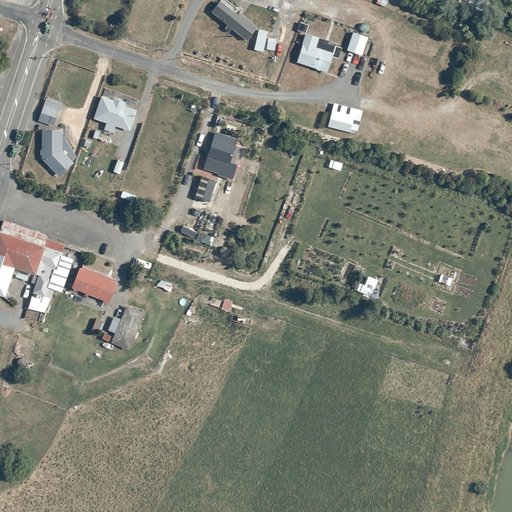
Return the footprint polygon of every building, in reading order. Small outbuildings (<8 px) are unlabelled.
[(457,0),(456,3),(478,12),(483,0),(457,0)] [(221,1),(211,12),(227,25),(225,28),(230,32),(232,29),(247,41),(258,27),(239,12),(238,14),(221,1)] [(264,51),(265,47),(264,47),(267,31),(260,30),(258,39),(257,38),(255,49),(264,51)] [(353,32),(347,50),(362,55),(368,37),(353,32)] [(319,37),(306,33),(302,43),(303,44),(297,62),(317,69),(316,70),(320,71),(321,70),(327,72),(334,52),(326,49),(326,50),(316,47),(319,37)] [(276,40),(268,39),(267,48),(275,49),(276,40)] [(113,99),(101,96),(94,118),(106,123),(104,129),(113,133),(116,126),(130,131),(137,110),(125,106),(126,102),(113,98),(113,99)] [(46,98),(38,120),(54,126),(62,103),(46,98)] [(354,117),(332,111),(328,126),(354,133),(355,130),(354,129),(354,128),(353,128),(352,129),(351,129),(354,117)] [(63,130),(42,129),(42,150),(41,150),(41,155),(42,155),(42,159),(60,176),(74,163),(73,161),(77,157),(66,139),(66,135),(63,135),(63,130)] [(238,139),(215,132),(204,168),(219,173),(219,175),(233,180),(237,166),(240,167),(246,147),(236,144),(238,139)] [(216,181),(201,176),(195,197),(209,202),(216,181)] [(4,220),(2,226),(1,225),(0,228),(0,294),(5,296),(12,273),(16,275),(15,277),(28,281),(31,273),(34,274),(31,282),(36,284),(33,293),(37,294),(36,298),(42,300),(44,296),(46,297),(46,296),(51,298),(55,289),(62,292),(74,258),(64,255),(63,254),(62,255),(65,245),(48,239),(48,237),(47,237),(47,235),(4,220)] [(107,302),(110,303),(118,283),(115,282),(116,279),(82,266),(82,268),(80,267),(72,287),(75,289),(74,290),(77,292),(78,290),(85,293),(85,295),(88,296),(89,294),(103,300),(103,302),(106,303),(107,302)] [(126,304),(121,319),(114,316),(108,329),(115,332),(111,342),(130,350),(146,313),(126,304)]
